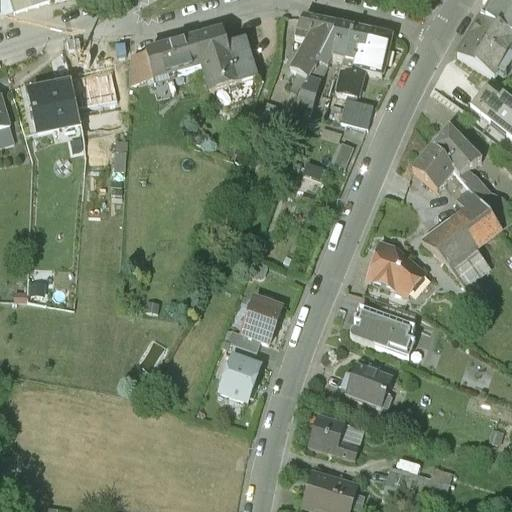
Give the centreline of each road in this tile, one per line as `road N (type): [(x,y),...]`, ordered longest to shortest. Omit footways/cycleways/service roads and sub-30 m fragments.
road 1 (unclassified): [(257,511),(288,384),(324,286),(404,94),(436,38)]
road 2 (residential): [(101,6),(112,18),(144,23),(241,0)]
